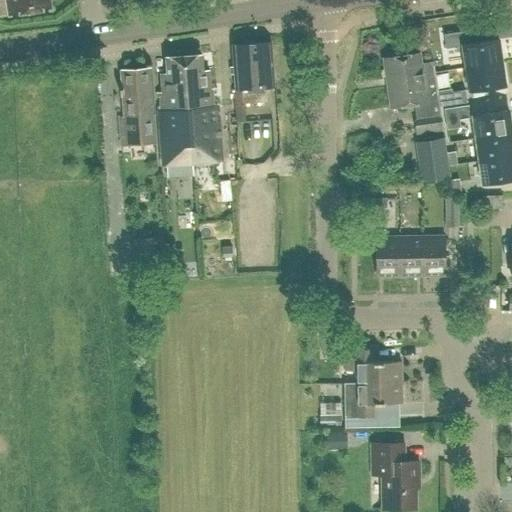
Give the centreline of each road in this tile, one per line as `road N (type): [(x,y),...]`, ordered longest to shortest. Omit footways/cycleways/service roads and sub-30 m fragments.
road 1 (residential): [(482,511),(480,420),(452,380),(451,317),(351,317),(326,290),(323,0)]
road 2 (secondary): [(224,13),(0,47)]
